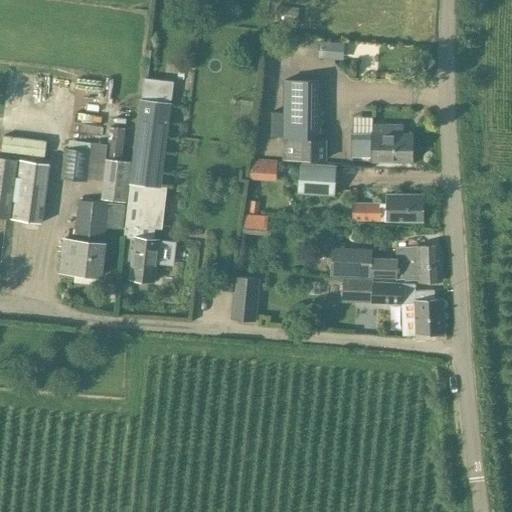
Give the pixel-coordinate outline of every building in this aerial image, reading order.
[(298,9),(275,6),(274,21),(297,23),(298,9)] [(318,42),(317,58),(333,59),(333,58),(334,43),(319,42),(318,42)] [(284,137),(284,141),(320,141),(320,140),(321,81),(285,81),(284,112),(271,112),(271,137),(284,137)] [(132,184),(159,188),(160,188),(171,103),(143,99),(140,99),(133,156),(129,184),(132,184)] [(412,162),(413,135),(402,135),(402,126),(373,125),(373,134),(353,134),(352,157),(372,157),(372,161),(412,162)] [(107,144),(102,181),(100,199),(126,202),(131,162),(122,161),(125,129),(109,127),(107,144)] [(320,141),(284,141),(284,159),(326,160),(326,140),(320,140),(320,141)] [(86,182),(90,151),(64,149),(60,179),(86,182)] [(48,163),(16,159),(0,156),(0,217),(40,223),(48,163)] [(248,177),(273,181),(277,160),(251,156),(248,177)] [(299,164),(297,192),(334,195),(336,166),(299,164)] [(153,282),(155,263),(172,265),(175,243),(158,241),(158,240),(153,239),(155,228),(158,228),(163,189),(164,190),(165,188),(159,188),(132,184),(125,237),(134,238),(130,279),(153,282)] [(353,220),(388,221),(423,222),(424,196),(389,195),(389,205),(354,204),(353,220)] [(100,276),(103,244),(105,244),(107,228),(122,229),(125,205),(108,203),(108,202),(78,200),(73,240),(62,239),(59,271),(100,276)] [(243,233),(266,235),(267,217),(244,215),(243,233)] [(440,245),(418,245),(396,247),(396,258),(371,258),(372,249),(331,247),(330,276),(370,277),(370,278),(396,279),(404,279),(404,281),(419,280),(419,282),(442,281),(440,245)] [(234,275),(230,319),(255,321),(260,278),(234,275)] [(343,278),(342,294),(354,294),(353,302),(371,303),(372,279),(343,278)] [(373,285),(373,303),(405,304),(406,335),(445,334),(443,300),(435,300),(435,291),(416,292),(415,286),(373,285)]
